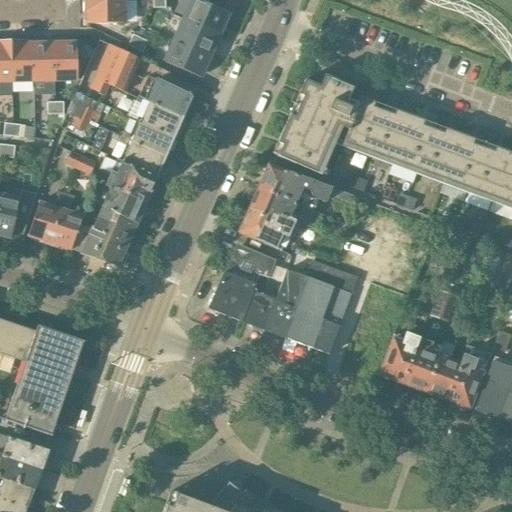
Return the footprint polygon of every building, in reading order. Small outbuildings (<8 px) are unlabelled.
[(152,0),(153,8),(165,8),(165,0),(152,0)] [(198,0),(191,0),(183,19),(218,34),(219,32),(221,26),(222,27),(229,13),(225,11),(229,1),(227,0),(208,0),(207,4),(198,0)] [(124,1),(83,2),(84,14),(88,14),(88,19),(88,24),(125,23),(125,21),(136,21),(136,2),(125,2),(124,1)] [(183,19),(174,40),(210,56),(215,43),(214,42),(218,34),(183,19)] [(140,39),(132,36),(127,47),(135,50),(140,39)] [(147,42),(140,39),(135,50),(142,53),(147,42)] [(0,81),(12,81),(11,41),(0,40),(0,81)] [(34,80),(33,44),(29,44),(29,40),(11,41),(12,81),(34,80)] [(203,68),(204,69),(210,56),(174,40),(164,62),(199,77),(203,68)] [(77,80),(77,43),(55,44),(56,80),(77,80)] [(56,80),(55,44),(33,44),(34,80),(56,80)] [(108,46),(94,78),(110,85),(125,92),(139,60),(108,46)] [(305,80),(272,155),(316,174),(337,126),(347,129),(342,141),(511,204),(511,153),(359,97),(357,103),(349,100),(353,88),(324,76),(320,87),(305,80)] [(94,78),(90,89),(105,96),(110,85),(94,78)] [(157,82),(149,103),(183,118),(192,98),(157,82)] [(90,121),(94,112),(100,114),(104,105),(86,97),(77,93),(69,110),(90,121)] [(140,124),(173,139),(183,118),(149,103),(138,99),(136,102),(134,101),(128,116),(141,122),(140,123),(140,124)] [(49,115),(57,115),(58,103),(50,103),(49,115)] [(65,116),(66,103),(58,103),(57,115),(65,116)] [(69,110),(67,115),(74,118),(71,126),(85,132),(90,121),(69,110)] [(5,123),(3,136),(11,137),(13,124),(5,123)] [(21,125),(13,124),(11,137),(19,137),(21,125)] [(121,139),(165,159),(173,139),(140,124),(133,139),(131,138),(131,137),(123,133),(121,139)] [(34,128),(25,127),(24,138),(33,139),(34,128)] [(95,141),(103,144),(108,133),(100,129),(95,141)] [(118,159),(117,161),(156,180),(165,159),(121,139),(119,143),(127,147),(128,146),(130,147),(124,161),(118,159)] [(14,158),(15,146),(7,145),(5,157),(14,158)] [(65,165),(77,170),(83,157),(71,152),(65,165)] [(89,175),(95,162),(83,157),(77,170),(89,175)] [(117,161),(109,178),(149,195),(151,190),(155,188),(157,184),(155,180),(156,180),(117,161)] [(264,180),(261,188),(301,205),(313,210),(318,199),(324,202),(330,189),(270,167),(269,169),(265,171),(263,177),(264,180)] [(358,179),(350,176),(346,187),(354,190),(358,179)] [(109,178),(100,198),(105,201),(140,216),(140,215),(144,214),(146,209),(144,206),(149,195),(109,178)] [(358,179),(354,190),(363,193),(367,182),(358,179)] [(397,191),(386,187),(382,197),(393,201),(397,191)] [(261,188),(251,210),(270,218),(272,213),(277,215),(278,213),(290,218),(295,220),(301,205),(261,188)] [(0,235),(11,238),(12,233),(22,235),(36,194),(22,191),(20,200),(0,195),(0,235)] [(36,242),(38,241),(49,244),(66,195),(56,191),(51,206),(39,203),(27,237),(29,238),(30,240),(36,242)] [(357,206),(359,198),(340,192),(338,199),(357,206)] [(395,205),(404,208),(408,197),(399,194),(395,205)] [(66,251),(69,250),(81,254),(92,229),(79,226),(83,217),(69,213),(74,198),(66,195),(49,244),(60,247),(61,249),(66,251)] [(416,200),(408,197),(404,208),(412,211),(416,200)] [(132,234),(140,216),(105,201),(96,220),(107,224),(110,225),(111,224),(132,234)] [(244,222),(241,228),(242,231),(242,233),(277,249),(282,237),(287,239),(295,220),(290,218),(278,213),(277,215),(272,213),(270,218),(251,210),(247,221),(244,222)] [(449,213),(445,224),(454,227),(458,216),(449,213)] [(454,227),(462,230),(466,219),(458,216),(454,227)] [(118,266),(119,264),(123,266),(128,255),(124,253),(132,234),(111,224),(110,225),(107,224),(96,220),(92,229),(81,254),(96,259),(118,266)] [(469,221),(466,231),(479,236),(482,225),(469,221)] [(439,244),(444,230),(435,227),(430,240),(439,244)] [(495,242),(503,245),(507,234),(499,231),(495,242)] [(511,249),(511,247),(511,236),(507,234),(503,245),(511,249)] [(211,311),(242,323),(259,272),(269,276),(275,260),(236,243),(210,308),(211,311)] [(485,250),(472,245),(462,270),(475,275),(485,250)] [(487,250),(479,274),(491,278),(500,255),(487,250)] [(511,256),(502,253),(493,277),(511,284),(511,256)] [(319,281),(295,343),(328,356),(357,278),(311,261),(305,276),(319,281)] [(278,267),(273,279),(280,282),(284,270),(278,267)] [(262,330),(295,343),(319,281),(305,276),(285,268),(274,297),(262,330)] [(259,272),(242,323),(250,326),(252,329),(257,331),(260,329),(262,330),(274,297),(263,293),(269,276),(259,272)] [(430,317),(446,322),(455,298),(439,292),(430,317)] [(420,312),(428,315),(432,303),(424,300),(420,312)] [(5,421),(53,437),(84,341),(37,326),(35,331),(0,319),(0,354),(24,362),(5,421)] [(403,384),(423,330),(410,325),(402,345),(392,341),(379,375),(403,384)] [(426,393),(438,358),(430,355),(437,336),(423,330),(403,384),(426,393)] [(497,341),(494,348),(505,352),(508,345),(497,341)] [(426,393),(455,403),(475,350),(467,347),(460,366),(438,358),(426,393)] [(475,350),(455,403),(472,410),(485,376),(492,357),(482,353),(475,350)] [(511,370),(494,364),(490,373),(476,411),(499,420),(511,383),(511,370)] [(511,383),(499,420),(511,424),(511,383)] [(48,451),(0,433),(0,455),(41,470),(48,451)] [(0,477),(2,479),(34,489),(41,470),(0,455),(0,477)] [(0,497),(28,507),(34,489),(2,479),(0,485),(0,497)] [(270,511),(268,511),(261,506),(253,502),(246,496),(239,491),(228,483),(209,506),(170,492),(162,511),(270,511)] [(0,511),(26,511),(28,507),(0,497),(0,511)]
